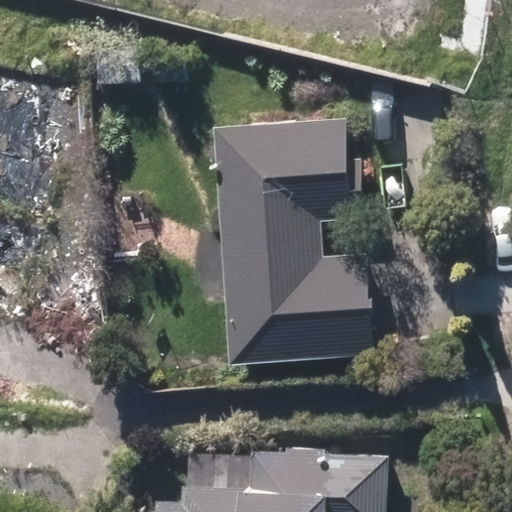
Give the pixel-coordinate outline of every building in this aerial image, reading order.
[(24,26),(19,63),(73,70),(78,33),(24,26)] [(99,52),(98,84),(142,84),(141,53),(99,52)] [(153,81),(186,81),(187,58),(153,57),(153,81)] [(0,303),(18,307),(27,261),(46,265),(78,93),(0,78),(0,303)] [(217,128),(231,363),(374,354),(369,256),(322,258),(319,218),(366,216),(362,160),(348,161),(346,121),(217,128)] [(385,511),(388,458),(255,451),(253,484),(242,483),(242,491),(186,488),(185,502),(160,501),(159,511),(385,511)]
